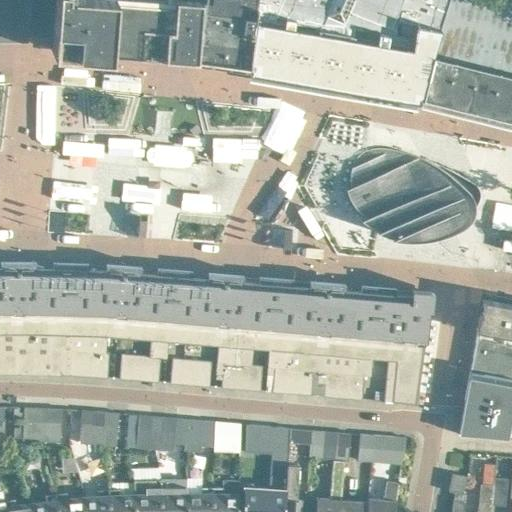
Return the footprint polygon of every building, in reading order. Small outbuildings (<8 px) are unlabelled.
[(0,0),(0,38),(26,39),(29,0),(0,0)] [(54,0),(51,41),(50,49),(62,50),(186,60),(197,61),(197,59),(204,9),(205,0),(54,0)] [(249,68),(249,67),(255,21),(257,0),(205,0),(204,9),(197,59),(197,61),(249,68)] [(256,10),(249,68),(251,68),(252,68),(252,72),(258,73),(403,99),(418,102),(419,97),(421,97),(428,65),(435,42),(445,10),(448,0),(403,0),(390,33),(341,25),(325,22),(291,16),(256,10)] [(257,0),(256,10),(291,16),(325,22),(333,0),(257,0)] [(350,0),(350,2),(341,25),(390,33),(403,0),(350,0)] [(511,0),(448,0),(445,10),(435,42),(428,65),(421,97),(511,120),(511,0)] [(334,116),(333,132),(364,135),(366,120),(334,116)] [(0,211),(13,212),(14,177),(16,177),(17,151),(17,133),(0,132),(0,211)] [(347,189),(346,189),(348,196),(351,201),(354,206),(357,209),(361,213),(365,216),(367,218),(363,220),(361,218),(361,219),(369,225),(379,230),(376,231),(384,234),(393,236),(391,237),(409,239),(427,238),(445,233),(454,230),(465,223),(468,220),(470,216),(472,212),(473,208),(473,204),(473,200),(472,196),(469,192),(466,188),(463,185),(444,170),(422,158),(421,158),(412,154),(404,152),(392,149),(386,147),(380,147),(374,148),(368,151),(363,154),(358,158),(354,163),(352,168),(350,175),(350,182),(351,188),(348,190),(347,189)] [(158,198),(159,176),(146,175),(145,197),(158,198)] [(146,218),(127,217),(126,235),(145,236),(146,218)] [(292,230),(273,228),(271,246),(290,248),(292,230)] [(428,306),(428,303),(430,291),(109,263),(37,261),(0,260),(0,373),(62,375),(63,349),(64,344),(68,344),(68,349),(83,351),(96,352),(106,353),(107,337),(149,341),(168,342),(269,351),(267,375),(273,375),(274,368),(287,369),(300,370),(312,371),(318,372),(317,383),(323,384),(324,372),(337,373),(350,374),(364,376),(370,376),(372,359),(395,361),(392,402),(411,404),(411,405),(417,405),(429,306),(428,306)] [(511,303),(480,298),(478,311),(480,312),(476,330),(478,330),(467,389),(460,394),(465,401),(459,434),(511,438),(511,303)] [(159,358),(166,358),(168,342),(149,341),(148,356),(146,356),(144,381),(157,382),(159,358)] [(81,376),(83,351),(68,349),(68,375),(81,376)] [(93,377),(96,352),(83,351),(81,376),(93,377)] [(109,353),(106,353),(96,352),(93,377),(107,378),(109,353)] [(131,380),(134,355),(121,354),(118,379),(131,380)] [(144,381),(146,356),(134,355),(131,380),(144,381)] [(182,384),(185,359),(171,358),(169,383),(182,384)] [(195,385),(198,360),(185,359),(182,384),(195,385)] [(211,361),(198,360),(195,385),(208,386),(211,361)] [(233,388),(236,364),(222,363),(220,387),(233,388)] [(246,390),(249,365),(236,364),(233,388),(246,390)] [(261,366),(249,365),(246,390),(259,391),(261,366)] [(285,393),(287,369),(274,368),(273,375),(272,392),(285,393)] [(298,394),(300,370),(287,369),(285,393),(298,394)] [(310,395),(312,371),(300,370),(298,394),(310,395)] [(335,397),(337,373),(324,372),(323,384),(323,396),(335,397)] [(348,398),(350,374),(337,373),(335,397),(348,398)] [(362,400),(364,376),(350,374),(348,398),(362,400)] [(35,431),(36,407),(23,407),(22,430),(35,431)] [(48,432),(49,408),(36,407),(35,431),(41,431),(48,432)] [(60,432),(61,408),(49,408),(48,432),(60,432)] [(91,434),(93,411),(81,410),(79,433),(91,434)] [(104,435),(106,412),(93,411),(91,434),(97,435),(104,435)] [(116,436),(118,413),(106,412),(104,435),(116,436)] [(148,439),(150,416),(137,415),(135,438),(148,439)] [(160,440),(163,417),(150,416),(148,439),(155,440),(160,440)] [(173,441),(175,418),(163,417),(160,440),(173,441)] [(185,445),(187,419),(175,418),(173,441),(173,444),(185,445)] [(200,453),(201,446),(203,420),(187,419),(185,445),(184,452),(200,453)] [(213,447),(214,421),(203,420),(201,446),(213,447)] [(226,451),(227,422),(214,421),(213,447),(213,451),(226,451)] [(240,424),(227,422),(226,451),(239,452),(240,424)] [(246,424),(244,452),(288,455),(290,430),(290,428),(279,427),(268,426),(257,425),(246,424)] [(41,441),(41,431),(35,431),(22,430),(22,440),(41,441)] [(310,442),(311,431),(290,430),(289,440),(310,442)] [(321,458),(323,431),(311,430),(311,431),(310,442),(309,457),(321,458)] [(59,442),(60,432),(48,432),(41,431),(41,441),(59,442)] [(334,459),(336,432),(323,431),(321,458),(324,458),(334,459)] [(350,433),(336,432),(334,459),(344,460),(347,460),(350,433)] [(97,444),(97,435),(91,434),(79,433),(78,443),(97,444)] [(373,460),(375,435),(359,434),(357,459),(373,460)] [(115,446),(116,436),(104,435),(97,435),(97,444),(115,446)] [(388,461),(390,436),(375,435),(373,460),(388,461)] [(401,462),(406,438),(390,436),(388,461),(401,462)] [(154,449),(155,440),(148,439),(135,438),(135,448),(154,449)] [(172,451),(173,444),(173,441),(160,440),(155,440),(154,449),(172,451)] [(340,511),(342,500),(344,460),(334,459),(331,499),(318,498),(316,511),(340,511)] [(302,511),(304,500),(297,500),(298,470),(288,468),(288,474),(287,485),(287,497),(285,511),(302,511)] [(464,493),(467,476),(452,473),(448,491),(464,493)] [(244,487),(242,511),(285,511),(286,490),(287,476),(270,475),(269,489),(244,487)] [(505,506),(506,497),(508,478),(494,477),(493,483),(491,504),(505,506)] [(160,511),(160,487),(160,479),(133,480),(133,481),(134,493),(133,511),(160,511)] [(237,511),(238,481),(222,480),(222,487),(212,487),(211,511),(237,511)] [(133,511),(134,493),(133,481),(106,483),(107,489),(107,511),(133,511)] [(395,501),(397,482),(386,481),(383,500),(367,498),(367,502),(366,511),(394,511),(396,501),(395,501)] [(489,511),(491,504),(493,483),(480,481),(476,511),(489,511)] [(185,511),(185,493),(171,493),(170,487),(160,487),(160,511),(185,511)] [(211,511),(212,487),(201,487),(201,493),(185,493),(185,511),(211,511)] [(107,511),(107,489),(96,490),(96,495),(82,496),(83,511),(107,511)] [(83,511),(82,496),(67,498),(66,493),(55,494),(56,511),(83,511)] [(56,511),(55,494),(44,495),(45,500),(30,502),(31,511),(56,511)] [(31,511),(30,502),(15,504),(14,499),(3,501),(4,511),(31,511)] [(366,511),(367,502),(342,500),(340,511),(366,511)] [(463,511),(465,502),(453,501),(451,511),(463,511)]
